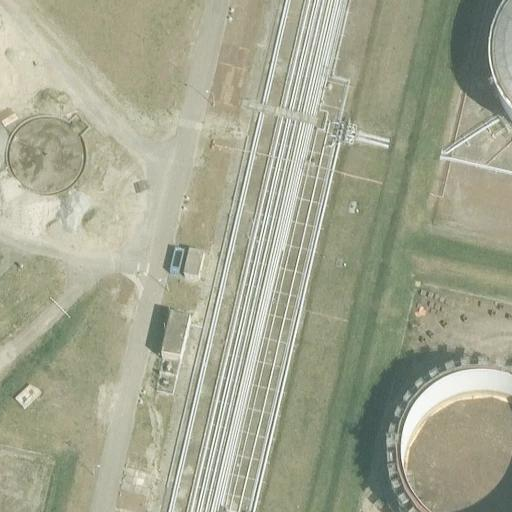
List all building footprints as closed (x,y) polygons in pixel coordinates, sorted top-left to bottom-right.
[(511,112),(511,27),(502,42),(500,92),(511,112)] [(190,252),(184,276),(201,280),(206,256),(190,252)] [(170,319),(161,361),(181,366),(190,324),(170,319)] [(164,388),(174,389),(176,372),(165,372),(164,388)] [(412,511),(511,511),(511,399),(497,394),(459,396),(429,413),(406,447),(404,498),(412,511)]
